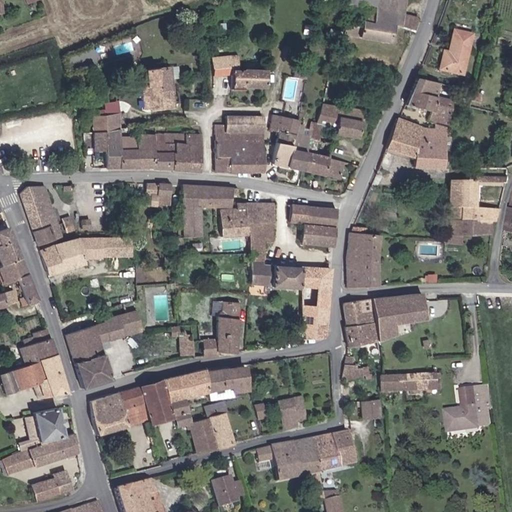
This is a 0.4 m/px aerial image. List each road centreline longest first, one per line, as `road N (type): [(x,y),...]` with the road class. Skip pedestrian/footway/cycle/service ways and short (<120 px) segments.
road 1 (residential): [(0,183),(180,176),(351,202)]
road 2 (tertiary): [(78,398),(334,343),(335,293)]
road 3 (unclassified): [(78,398),(0,187)]
road 4 (tertiary): [(351,202),(436,0)]
road 5 (unclassified): [(335,293),(494,287)]
